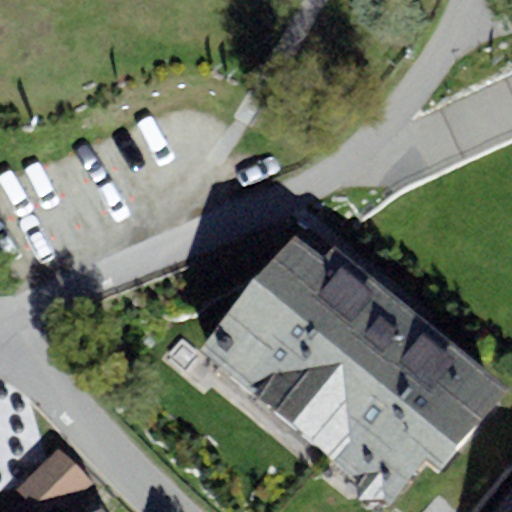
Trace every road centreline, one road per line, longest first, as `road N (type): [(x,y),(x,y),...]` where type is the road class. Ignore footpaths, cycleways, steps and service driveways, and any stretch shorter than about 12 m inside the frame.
road 1 (residential): [(0,309),(250,217),(340,164),(412,94),(468,0)]
road 2 (residential): [(166,511),(0,365)]
